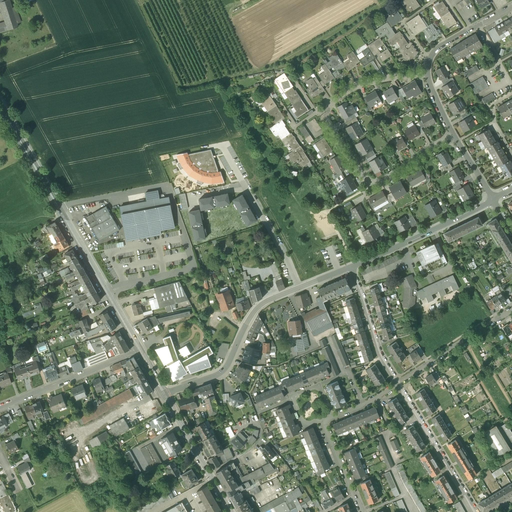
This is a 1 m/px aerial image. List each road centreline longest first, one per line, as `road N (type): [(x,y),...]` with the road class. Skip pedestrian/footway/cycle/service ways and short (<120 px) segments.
road 1 (residential): [(453,134),(368,188),(321,114),(362,82),(426,71)]
road 2 (secondary): [(140,351),(0,105)]
road 3 (residential): [(164,393),(224,370),(260,305),(298,288)]
road 4 (residential): [(353,266),(492,199)]
road 5 (residential): [(140,351),(0,408)]
road 6 (residential): [(398,383),(475,511)]
road 7 (secondary): [(231,511),(164,393)]
road 8 (residential): [(511,309),(398,383)]
road 9 (residential): [(353,266),(380,357),(398,383)]
